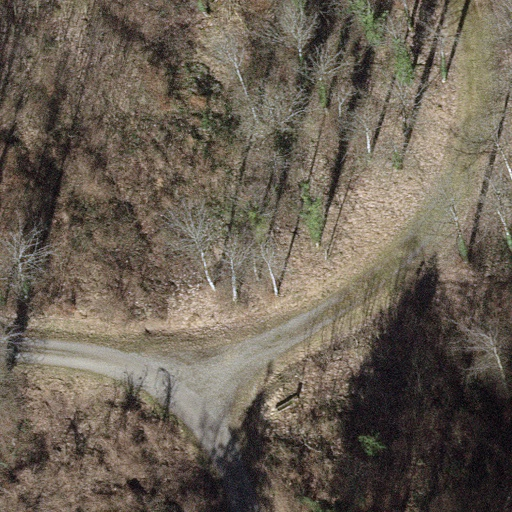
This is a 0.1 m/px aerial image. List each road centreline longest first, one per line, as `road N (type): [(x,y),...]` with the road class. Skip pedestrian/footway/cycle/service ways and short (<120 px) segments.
road 1 (track): [(241,369),(381,287),(452,184),(447,0)]
road 2 (track): [(241,369),(0,354)]
road 3 (track): [(241,369),(128,511)]
road 4 (track): [(241,369),(244,511)]
